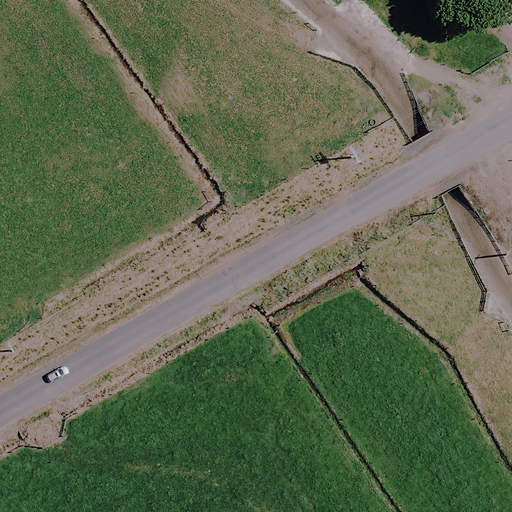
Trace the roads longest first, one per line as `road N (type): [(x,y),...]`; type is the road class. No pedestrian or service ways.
road 1 (unclassified): [(0,407),(511,118)]
road 2 (track): [(309,0),(377,59),(511,296)]
road 3 (track): [(511,163),(497,126),(463,87),(377,59)]
